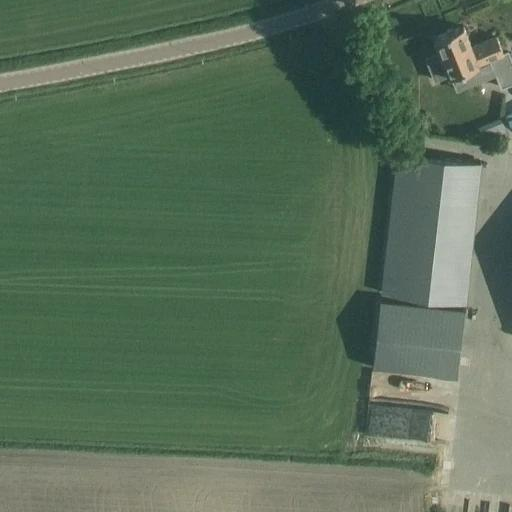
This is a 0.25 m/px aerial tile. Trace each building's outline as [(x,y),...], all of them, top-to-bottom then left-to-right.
[(449,75),(450,76),(491,60),(502,87),(511,83),(511,61),(508,52),(504,54),(497,36),(472,47),(464,26),(435,38),(440,52),(427,58),(436,80),(449,75)] [(497,124),(475,130),(479,143),(500,136),(497,124)] [(398,153),(383,293),(466,303),(481,162),(398,153)] [(457,378),(465,308),(381,299),(373,368),(457,378)] [(511,425),(487,424),(485,461),(511,462),(511,425)]
